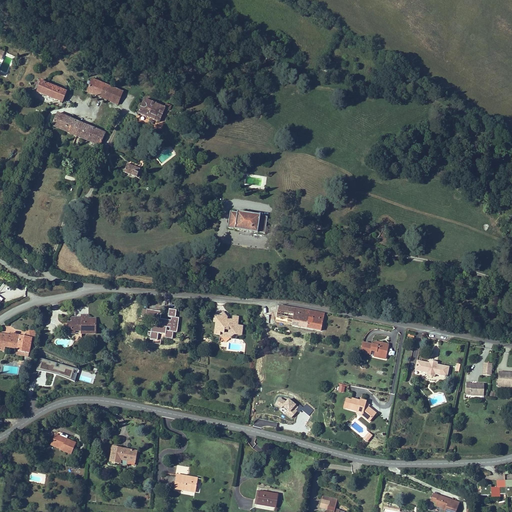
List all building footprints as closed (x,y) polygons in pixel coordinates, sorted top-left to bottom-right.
[(40,84),(36,93),(61,104),(65,93),(42,83),(42,82),(40,81),(39,83),(40,84)] [(99,99),(104,86),(92,81),(87,94),(99,99)] [(105,101),(110,88),(107,87),(101,100),(105,101)] [(122,94),(110,88),(105,101),(117,107),(122,94)] [(163,111),(142,102),(137,115),(158,124),(163,111)] [(103,135),(56,115),(52,127),(98,147),(103,135)] [(137,179),(140,171),(125,165),(122,173),(137,179)] [(229,214),(227,230),(234,231),(234,232),(257,235),(257,234),(264,235),(267,219),(260,218),(260,217),(237,214),(236,215),(229,214)] [(197,275),(193,271),(188,273),(188,276),(188,279),(194,280),(197,275)] [(323,314),(277,306),(274,322),(320,330),(323,314)] [(177,311),(169,310),(169,317),(172,317),(171,321),(161,320),(162,313),(154,312),(153,319),(157,319),(156,326),(152,326),(152,333),(148,333),(148,337),(151,337),(151,340),(154,341),(154,344),(161,345),(162,335),(166,335),(173,336),(174,332),(177,333),(179,319),(176,318),(177,311)] [(241,333),(241,324),(236,324),(236,316),(231,316),(231,319),(226,318),(226,316),(223,316),(213,315),(213,322),(215,322),(218,322),(217,329),(214,329),(214,334),(219,335),(220,333),(224,333),(224,330),(228,330),(228,334),(232,334),(232,332),(241,333)] [(80,340),(80,335),(94,335),(93,319),(84,319),(85,321),(79,321),(79,318),(68,318),(69,323),(65,323),(65,330),(68,330),(68,335),(73,335),(73,340),(80,340)] [(0,334),(0,349),(2,350),(3,347),(16,350),(14,355),(26,358),(31,340),(33,341),(34,337),(26,336),(26,338),(12,334),(11,337),(0,334)] [(378,342),(377,345),(372,344),(361,342),(359,352),(369,354),(370,350),(374,351),(373,356),(378,357),(378,354),(385,356),(386,349),(384,348),(385,343),(378,342)] [(75,380),(78,368),(39,357),(36,369),(75,380)] [(428,362),(416,359),(414,369),(427,371),(429,374),(431,375),(434,373),(446,375),(448,365),(436,363),(434,360),(431,360),(428,362)] [(492,364),(483,364),(482,376),(492,377),(492,364)] [(511,373),(498,372),(497,386),(511,386),(511,373)] [(483,394),(483,383),(470,383),(470,382),(466,382),(466,393),(470,393),(470,394),(483,394)] [(291,418),(299,407),(288,398),(285,401),(280,397),(273,405),(291,418)] [(375,415),(364,405),(365,402),(359,400),(358,402),(350,400),(349,401),(343,400),(342,405),(347,407),(347,410),(356,412),(356,411),(363,413),(362,416),(368,422),(375,415)] [(374,436),(369,433),(364,440),(369,444),(374,436)] [(75,447),(56,439),(52,450),(71,458),(75,447)] [(123,453),(112,452),(110,467),(120,468),(121,465),(128,466),(135,467),(137,455),(127,454),(127,455),(122,454),(123,453)] [(196,497),(198,483),(177,480),(175,494),(196,497)] [(504,495),(504,487),(496,487),(490,488),(490,485),(479,486),(480,492),(491,491),(491,498),(499,498),(499,495),(504,495)] [(491,491),(480,492),(480,497),(488,496),(487,498),(496,503),(499,498),(491,498),(491,491)] [(277,496),(259,493),(258,506),(275,508),(277,496)] [(330,511),(328,511),(327,511),(339,511),(334,511),(337,501),(328,499),(327,503),(330,504),(329,508),(332,509),(330,511)] [(456,511),(459,507),(438,499),(435,508),(434,509),(440,511),(456,511)]
